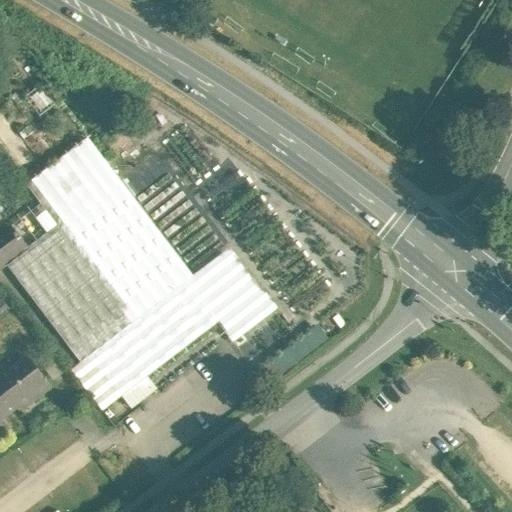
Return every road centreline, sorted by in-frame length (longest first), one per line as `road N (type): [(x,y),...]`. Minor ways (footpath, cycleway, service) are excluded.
road 1 (primary): [(48,0),(243,117),(453,273)]
road 2 (tertiary): [(453,273),(415,318),(166,511)]
road 3 (secondary): [(453,273),(511,165)]
